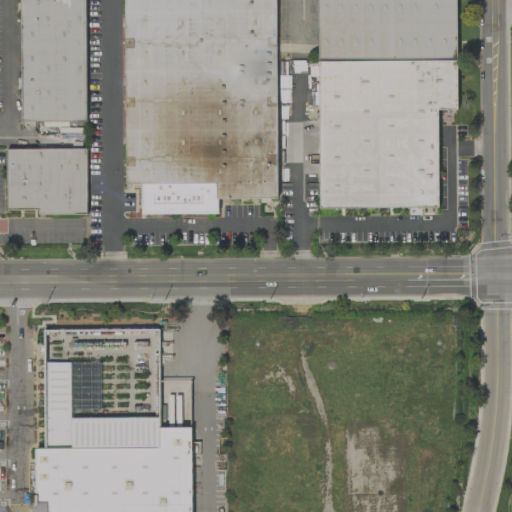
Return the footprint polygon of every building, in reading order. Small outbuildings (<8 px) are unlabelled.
[(19,0),(21,122),(86,121),(84,0),(19,0)] [(123,0),(125,186),(141,186),(141,215),(218,215),(218,199),(277,199),(275,0),(123,0)] [(316,0),(319,209),(438,208),(437,111),(457,111),(455,0),(316,0)] [(6,211),(39,210),(39,216),(87,215),(86,149),(6,150),(6,211)] [(192,511),(195,422),(71,419),(71,411),(99,412),(100,363),(40,362),(36,511),(192,511)]
